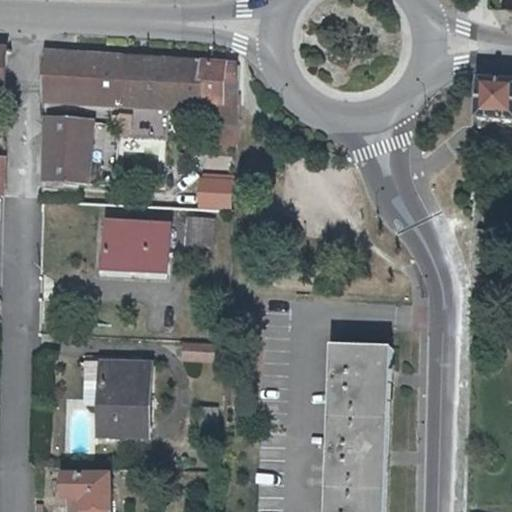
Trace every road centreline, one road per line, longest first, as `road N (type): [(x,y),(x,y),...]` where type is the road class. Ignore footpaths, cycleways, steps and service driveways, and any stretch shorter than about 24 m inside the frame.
road 1 (residential): [(27,16),(13,511)]
road 2 (residential): [(448,511),(459,311),(404,173),(372,130)]
road 3 (primary): [(27,16),(260,35)]
road 4 (primary): [(260,35),(271,91),(290,113),(315,128),(372,130)]
